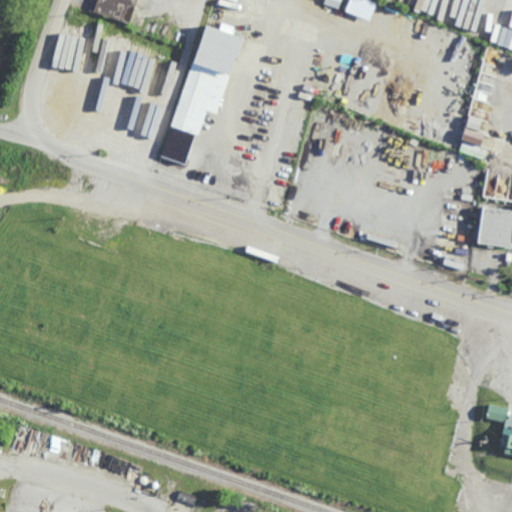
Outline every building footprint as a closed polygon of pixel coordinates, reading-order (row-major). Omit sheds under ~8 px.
[(151,0),(142,29),(94,13),(98,0),(151,0)] [(343,0),(340,9),(326,4),(327,0),(343,0)] [(511,0),(511,16),(501,12),(505,0),(511,0)] [(241,60),(239,60),(233,77),(231,77),(218,115),(209,112),(200,137),(185,132),(184,134),(172,130),(207,25),(248,39),(241,60)] [(449,161),(444,159),(443,162),(436,159),(440,146),(453,151),(449,161)] [(227,158),(246,164),(240,182),(230,179),(229,183),(209,176),(212,167),(209,166),(213,153),(221,156),(222,152),(228,154),(227,158)] [(470,255),(436,250),(444,198),(477,203),(470,255)] [(511,239),(511,247),(478,242),(483,206),(511,210),(511,239)] [(511,453),(503,452),(504,445),(500,444),(505,421),(486,417),(489,402),(510,407),(508,413),(511,413),(511,453)] [(143,484),(142,484),(140,483),(140,482),(139,481),(139,480),(140,479),(140,478),(140,477),(142,476),(143,476),(144,476),(145,476),(146,477),(147,477),(147,478),(148,480),(148,481),(147,482),(147,483),(146,483),(146,484),(145,484),(144,484),(143,484)] [(155,489),(154,488),(152,487),(151,486),(151,485),(151,484),(152,483),(152,482),(154,481),(155,480),(156,480),(156,481),(157,481),(158,481),(159,482),(159,483),(160,484),(160,485),(159,486),(159,487),(158,487),(158,488),(157,489),(156,489),(155,489)] [(194,505),(177,498),(180,489),(198,496),(194,505)]
